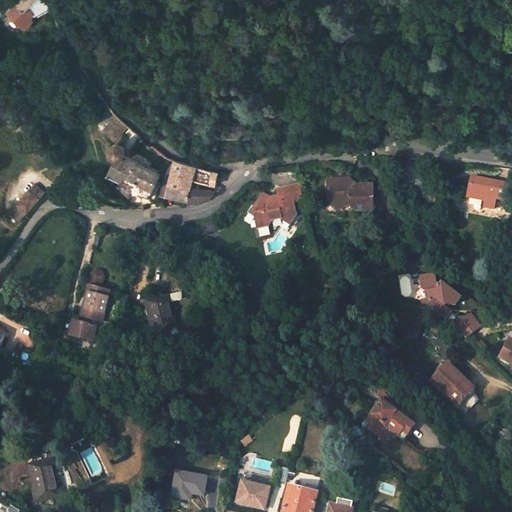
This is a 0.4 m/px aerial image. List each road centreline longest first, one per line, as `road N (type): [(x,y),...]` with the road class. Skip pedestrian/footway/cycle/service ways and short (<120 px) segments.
road 1 (residential): [(48,0),(101,87),(148,136),(194,161),(250,166)]
road 2 (residential): [(250,166),(393,145),(511,157)]
road 3 (residential): [(75,205),(112,216),(204,209),(250,166)]
